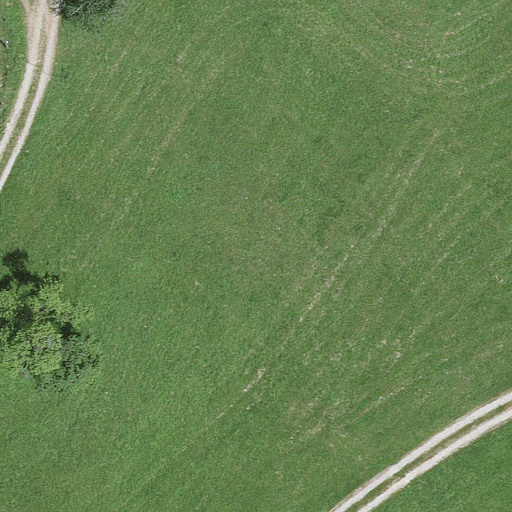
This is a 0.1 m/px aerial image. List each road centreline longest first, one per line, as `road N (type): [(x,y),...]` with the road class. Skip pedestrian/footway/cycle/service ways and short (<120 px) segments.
road 1 (track): [(350,511),(511,403)]
road 2 (track): [(55,0),(0,171)]
